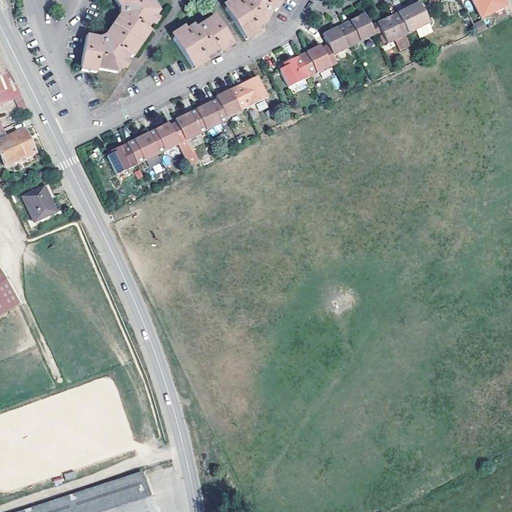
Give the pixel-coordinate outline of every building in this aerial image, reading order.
[(115,0),(120,7),(120,15),(106,35),(99,38),(87,36),(81,66),(89,67),(89,71),(96,72),(97,68),(118,72),(129,55),(132,58),(136,51),(133,49),(143,35),(146,37),(150,30),(147,28),(150,23),(155,16),(159,11),(151,0),(115,0)] [(229,0),(223,5),(225,8),(232,3),(229,0)] [(276,10),(279,4),(276,2),(277,0),(229,0),(232,3),(225,8),(244,37),(251,32),(253,35),(259,31),(257,28),(265,23),(272,9),(276,10)] [(459,0),(460,1),(461,0),(469,0),(478,19),(503,6),(499,0),(459,0)] [(418,3),(396,13),(407,35),(429,24),(418,3)] [(374,37),(381,33),(387,45),(407,35),(396,13),(376,23),(368,27),(373,37),(374,37)] [(187,29),(184,25),(178,30),(180,33),(173,38),(191,67),(199,62),(201,64),(207,60),(206,57),(217,50),(219,53),(226,49),(224,45),(231,41),(214,15),(196,27),(194,24),(187,29)] [(155,16),(150,23),(154,25),(159,18),(155,16)] [(363,16),(342,26),(352,47),(373,37),(368,27),(363,16)] [(483,20),(475,22),(478,31),(486,28),(483,20)] [(326,47),(331,57),(352,47),(342,26),(321,36),(326,47)] [(171,35),(173,38),(180,33),(178,30),(171,35)] [(246,40),(253,35),(251,32),(244,37),(246,40)] [(136,51),(146,37),(143,35),(133,49),(136,51)] [(318,47),(297,57),(308,79),(335,65),(331,57),(326,47),(319,50),(318,47)] [(287,89),(308,79),(297,57),(281,65),(283,69),(279,71),(287,89)] [(9,74),(5,75),(0,77),(0,105),(19,96),(9,74)] [(257,77),(236,87),(247,108),(268,98),(257,77)] [(247,108),(236,87),(215,97),(217,100),(226,119),(247,108)] [(217,100),(196,110),(207,131),(227,121),(226,119),(217,100)] [(207,131),(196,110),(175,120),(176,123),(184,140),(185,142),(207,131)] [(170,126),(169,123),(147,134),(158,155),(179,145),(178,143),(170,126)] [(176,123),(170,126),(178,143),(184,140),(176,123)] [(6,137),(3,131),(0,133),(0,132),(0,158),(5,169),(35,155),(23,129),(6,137)] [(158,155),(147,134),(126,144),(137,165),(158,155)] [(137,165),(126,144),(111,152),(112,155),(106,158),(115,176),(137,165)] [(56,213),(44,188),(21,198),(33,224),(56,213)] [(0,271),(0,316),(20,304),(0,271)] [(74,470),(64,474),(66,481),(76,477),(74,470)] [(21,511),(152,511),(140,473),(21,511)]
